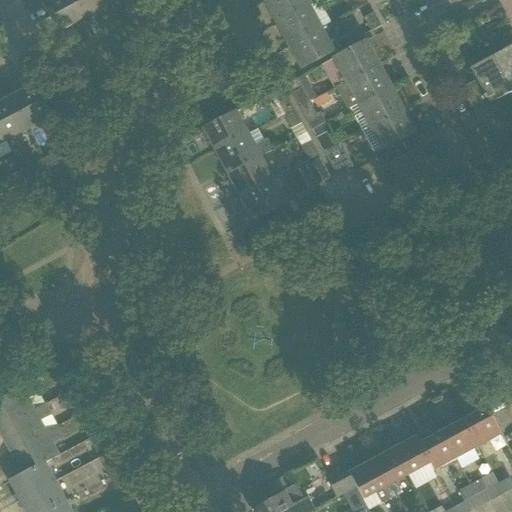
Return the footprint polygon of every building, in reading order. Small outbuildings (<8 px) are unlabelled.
[(51,0),(47,3),(62,31),(85,18),(74,0),(51,0)] [(74,0),(85,18),(107,6),(103,0),(74,0)] [(267,0),(263,2),(275,25),(308,7),(304,0),(267,0)] [(275,25),(287,47),(321,29),(308,7),(275,25)] [(363,18),(370,32),(380,27),(373,13),(363,18)] [(287,47),(300,70),(317,61),(333,52),(321,29),(287,47)] [(332,60),(344,83),(378,65),(365,42),(347,52),(332,60)] [(511,91),(511,46),(492,57),(511,92),(511,91)] [(460,89),(478,122),(502,110),(497,100),(511,92),(492,57),(469,69),(475,81),(460,89)] [(334,89),(340,100),(351,95),(357,106),(390,87),(378,65),(344,83),(334,89)] [(296,80),(287,85),(292,94),(291,95),(299,108),(309,103),(305,96),(313,92),(304,76),(296,80)] [(11,99),(27,128),(49,117),(33,87),(11,99)] [(357,106),(369,128),(402,110),(390,87),(357,106)] [(326,94),(312,102),(316,109),(330,102),(328,98),(335,94),(333,91),(326,94)] [(277,102),(284,116),(294,110),(286,97),(277,102)] [(0,104),(0,131),(5,140),(27,128),(11,99),(0,104)] [(309,103),(299,108),(306,122),(316,116),(315,115),(309,103)] [(284,116),(291,129),(301,124),(294,110),(284,116)] [(381,150),(373,154),(381,169),(407,155),(400,141),(415,133),(402,110),(369,128),(381,150)] [(235,112),(203,130),(210,142),(215,152),(216,153),(247,136),(247,135),(244,130),(235,112)] [(316,116),(306,122),(311,131),(321,125),(324,124),(319,113),(315,115),(316,116)] [(325,134),(316,140),(323,153),(333,148),(333,147),(326,133),(325,134)] [(247,136),(216,153),(216,154),(228,175),(260,158),(273,151),(273,150),(267,140),(254,147),(247,136)] [(308,161),(318,156),(311,142),(301,148),(308,161)] [(323,153),(335,176),(352,166),(339,143),(333,147),(333,148),(323,153)] [(485,147),(477,151),(482,159),(489,155),(485,147)] [(43,160),(48,169),(62,162),(56,152),(43,160)] [(304,163),(317,186),(330,179),(318,156),(308,161),(304,163)] [(260,158),(228,175),(234,187),(240,197),(240,198),(273,180),(278,177),(277,176),(278,175),(273,166),(266,170),(260,158)] [(30,167),(35,177),(48,169),(43,160),(30,167)] [(18,185),(13,176),(1,182),(7,192),(18,185)] [(240,198),(238,199),(239,199),(245,210),(246,210),(252,220),(250,220),(250,221),(251,222),(255,219),(256,219),(263,233),(293,217),(273,180),(240,198)] [(46,376),(35,382),(39,390),(50,384),(46,376)] [(0,400),(0,429),(33,411),(26,399),(38,393),(32,383),(0,400)] [(71,391),(56,398),(62,410),(76,403),(71,391)] [(33,411),(0,429),(0,434),(10,453),(45,434),(39,422),(37,418),(41,416),(43,420),(50,416),(48,412),(44,405),(37,409),(33,411)] [(463,421),(477,448),(500,436),(485,409),(463,421)] [(441,433),(455,460),(477,448),(463,421),(441,433)] [(45,434),(10,453),(22,475),(43,463),(43,464),(57,457),(51,444),(49,441),(53,438),(55,442),(62,438),(60,435),(56,427),(45,434)] [(414,438),(433,472),(455,460),(441,433),(419,445),(415,437),(414,438)] [(88,440),(95,454),(105,448),(98,435),(88,440)] [(392,450),(407,476),(428,465),(432,473),(433,472),(414,438),(392,450)] [(392,450),(370,462),(385,488),(390,485),(407,476),(392,450)] [(111,459),(101,464),(109,478),(118,473),(111,459)] [(381,505),(391,500),(385,488),(370,462),(348,474),(355,488),(362,501),(375,493),(381,505)] [(22,475),(8,482),(19,502),(54,483),(43,464),(43,463),(22,475)] [(324,477),(336,498),(343,495),(355,488),(348,474),(342,477),(338,470),(324,477)] [(109,478),(115,491),(125,486),(118,473),(109,478)] [(254,510),(255,511),(310,511),(312,511),(305,500),(303,502),(294,485),(287,489),(281,478),(267,485),(275,499),(254,510)] [(497,485),(503,495),(511,489),(511,484),(509,478),(497,485)] [(19,502),(24,511),(46,511),(64,502),(54,483),(19,502)] [(485,491),(491,501),(503,495),(497,485),(485,491)] [(46,511),(69,511),(64,502),(46,511)] [(453,509),(454,511),(469,511),(464,502),(453,509)]
